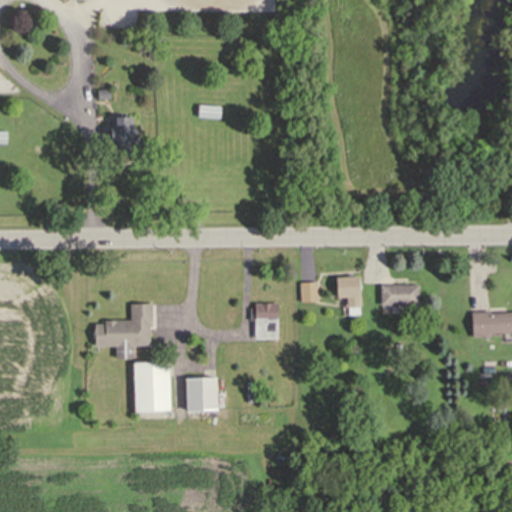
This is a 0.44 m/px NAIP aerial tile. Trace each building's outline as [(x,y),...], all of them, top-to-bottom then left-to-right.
[(97,100),(97,92),(108,91),(108,99),(97,100)] [(217,119),(195,117),(196,104),(219,106),(217,119)] [(105,158),(105,130),(110,130),(110,121),(132,121),(132,133),(137,133),(137,158),(105,158)] [(345,307),(345,298),(335,298),(336,274),(358,275),(358,307),(345,307)] [(299,301),(298,279),(315,277),(317,300),(299,301)] [(379,306),(379,286),(417,286),(417,306),(379,306)] [(150,301),(150,324),(148,324),(148,343),(131,343),(131,355),(113,355),(113,344),(93,344),(93,322),(102,322),(102,318),(128,318),(128,301),(150,301)] [(274,342),(255,341),(256,323),(250,322),(250,309),(255,309),(255,304),(276,305),(274,342)] [(472,337),(471,312),(487,311),(487,314),(511,313),(511,332),(489,333),(489,336),(472,337)] [(134,410),(133,362),(167,361),(168,410),(134,410)] [(180,378),(212,379),(212,417),(181,417),(180,378)]
